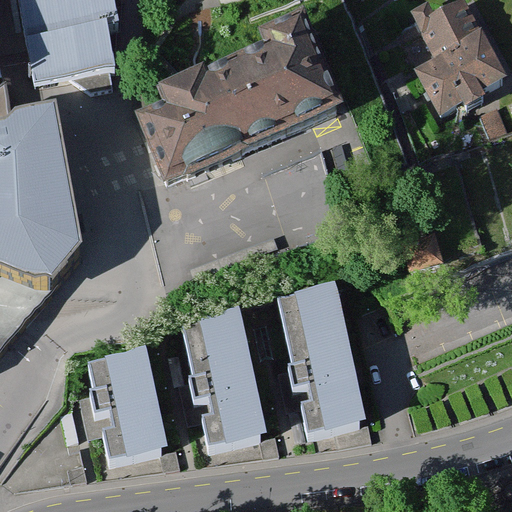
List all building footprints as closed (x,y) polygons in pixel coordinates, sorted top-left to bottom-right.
[(23,0),(45,102),(126,86),(117,42),(128,40),(122,7),(133,4),(131,0),(23,0)] [(487,101),(511,89),(487,41),(479,45),(461,12),(437,24),(430,11),(411,20),(435,66),(416,75),(442,125),(466,112),(470,119),(491,108),(487,101)] [(166,193),(344,119),(306,29),(262,48),(268,62),(206,87),(205,83),(160,102),(168,121),(141,132),(166,193)] [(0,274),(54,295),(82,263),(56,122),(0,132),(0,274)] [(435,241),(401,250),(409,280),(443,270),(435,241)] [(302,414),(308,444),(365,432),(335,295),(279,307),(294,375),(289,376),(294,401),(310,397),(313,411),(302,414)] [(203,428),(209,458),(266,446),(238,321),(183,334),(195,390),(190,391),(195,415),(211,411),(214,426),(203,428)] [(267,325),(252,329),(260,363),(275,360),(267,325)] [(189,374),(180,335),(167,338),(175,377),(189,374)] [(144,366),(91,377),(112,473),(164,462),(144,366)]
